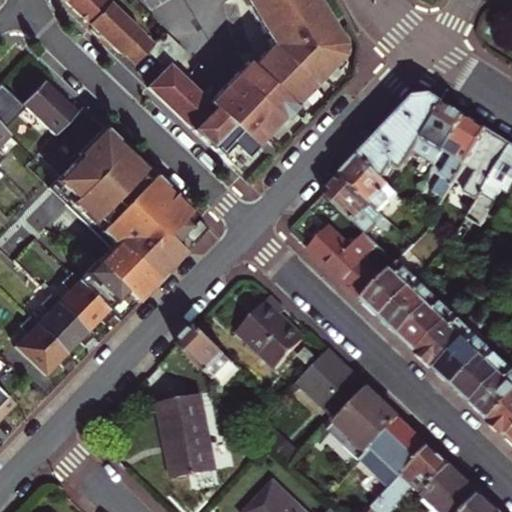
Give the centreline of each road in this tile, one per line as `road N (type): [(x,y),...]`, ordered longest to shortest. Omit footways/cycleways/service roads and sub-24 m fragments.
road 1 (residential): [(247,229),(511,484)]
road 2 (residential): [(18,3),(247,229)]
road 3 (residential): [(49,436),(247,229)]
road 4 (residential): [(247,229),(423,47)]
